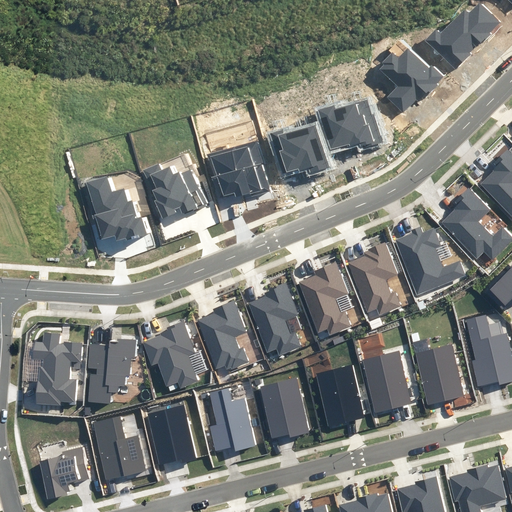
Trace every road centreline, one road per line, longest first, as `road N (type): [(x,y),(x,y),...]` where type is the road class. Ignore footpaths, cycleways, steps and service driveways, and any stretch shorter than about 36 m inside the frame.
road 1 (residential): [(511,80),(398,188),(182,277),(114,293),(2,285)]
road 2 (residential): [(138,511),(511,418)]
